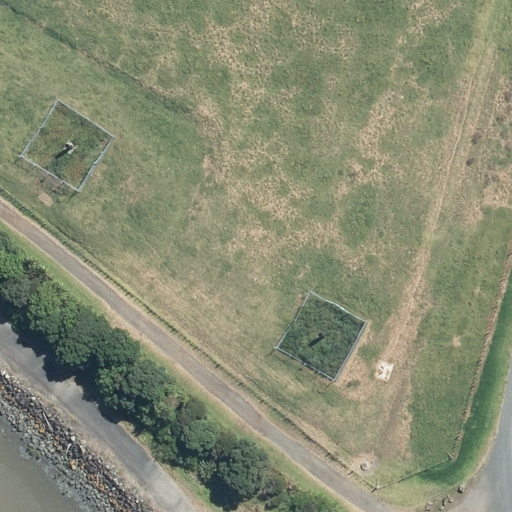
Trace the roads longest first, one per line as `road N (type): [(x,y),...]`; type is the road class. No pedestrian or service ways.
road 1 (track): [(0,213),(377,511)]
road 2 (track): [(0,358),(109,440),(176,511)]
